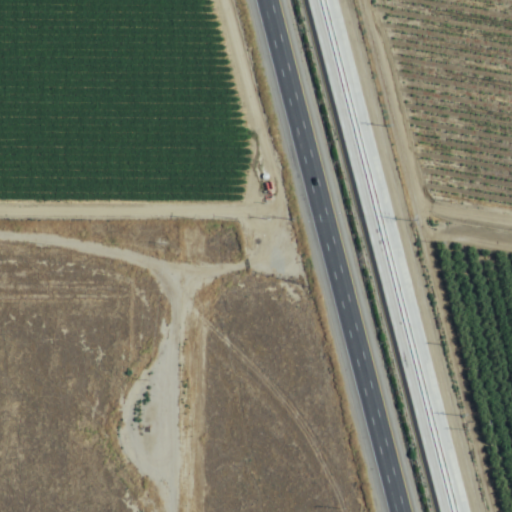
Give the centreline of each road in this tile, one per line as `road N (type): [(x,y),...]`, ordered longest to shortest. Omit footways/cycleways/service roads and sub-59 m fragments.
road 1 (residential): [(277,511),(241,421),(220,275),(146,0)]
road 2 (motorway): [(265,0),(397,511)]
road 3 (motorway): [(451,511),(321,0)]
road 4 (residential): [(291,266),(199,275),(0,263)]
road 5 (residential): [(412,0),(474,197),(511,218)]
road 6 (residential): [(195,511),(199,275)]
